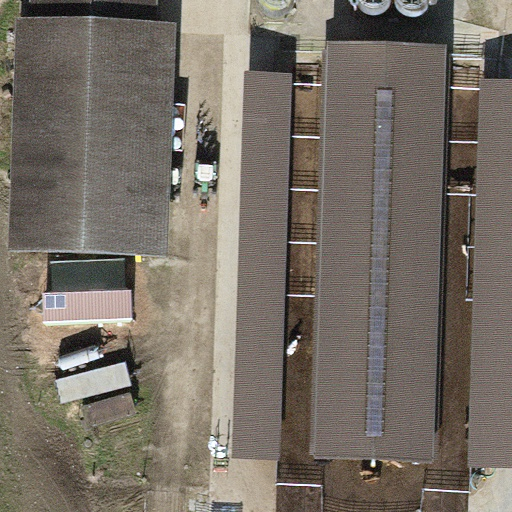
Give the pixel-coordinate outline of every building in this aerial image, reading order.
[(32,0),(32,17),(155,20),(155,0),(32,0)] [(155,20),(32,17),(19,16),(13,252),(170,257),(177,21),(155,20)] [(318,458),(438,461),(449,45),(330,42),(318,458)] [(297,71),(249,70),(236,457),(284,458),(297,71)] [(511,459),(511,76),(484,76),(474,459),(511,459)]
